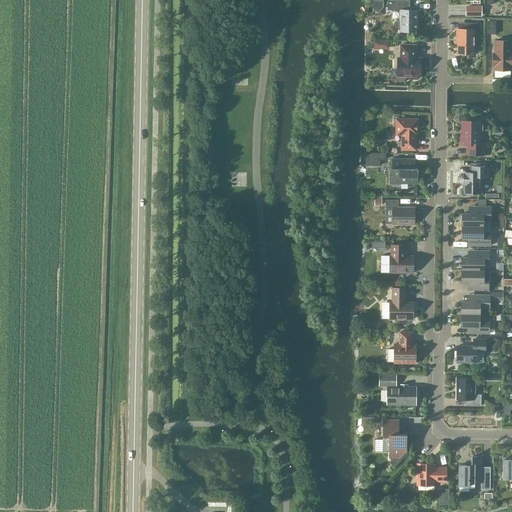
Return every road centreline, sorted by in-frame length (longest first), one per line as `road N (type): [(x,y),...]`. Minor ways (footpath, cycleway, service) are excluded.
road 1 (primary): [(132,511),(142,0)]
road 2 (residential): [(439,199),(431,206),(430,331),(437,341)]
road 3 (residential): [(437,341),(439,199)]
road 4 (residential): [(439,199),(440,79)]
